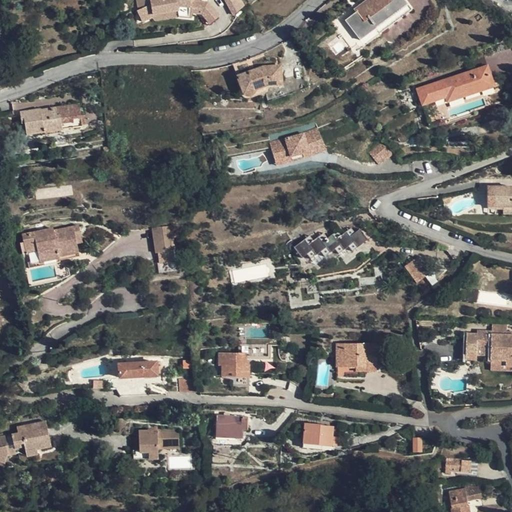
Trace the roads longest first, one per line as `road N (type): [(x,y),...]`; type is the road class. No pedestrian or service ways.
road 1 (residential): [(0,94),(102,59),(216,57),(248,48),(317,0)]
road 2 (residential): [(511,256),(385,203),(511,152)]
road 3 (residential): [(511,466),(496,432),(458,432),(445,421),(511,408)]
